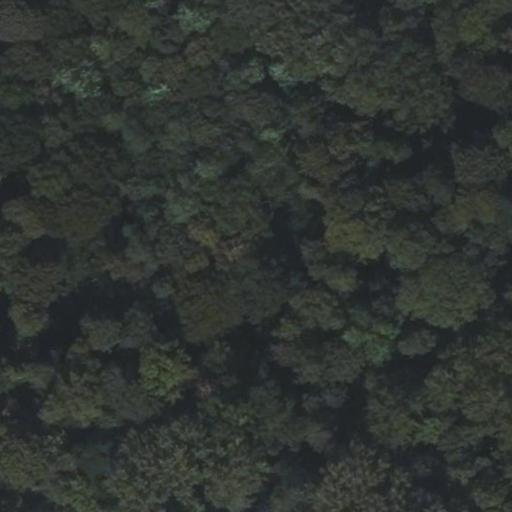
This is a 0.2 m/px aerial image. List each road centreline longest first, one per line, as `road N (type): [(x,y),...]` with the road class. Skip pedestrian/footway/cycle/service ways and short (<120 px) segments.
road 1 (track): [(0,402),(511,465)]
road 2 (track): [(40,407),(41,0)]
road 3 (track): [(350,445),(511,305)]
